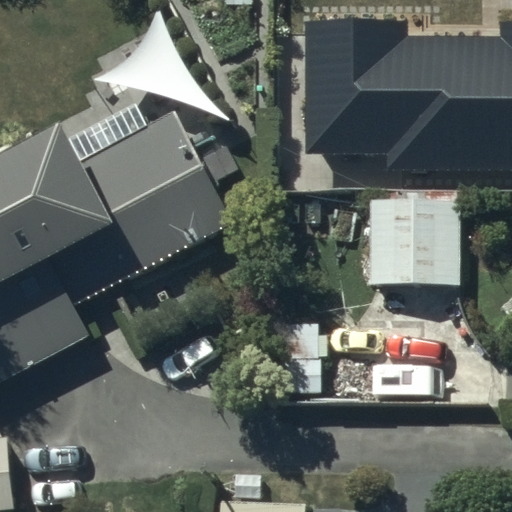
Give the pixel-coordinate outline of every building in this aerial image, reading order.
[(511,42),(316,36),(312,166),(511,171),(511,42)] [(0,400),(93,349),(76,319),(232,233),(174,129),(154,140),(139,113),(0,189),(0,400)] [(463,213),(374,212),(372,296),(463,296),(463,213)] [(322,336),(284,336),(284,370),(294,370),(294,404),(332,404),(332,371),(322,371),(322,336)] [(0,511),(15,511),(9,448),(0,449),(0,511)]
